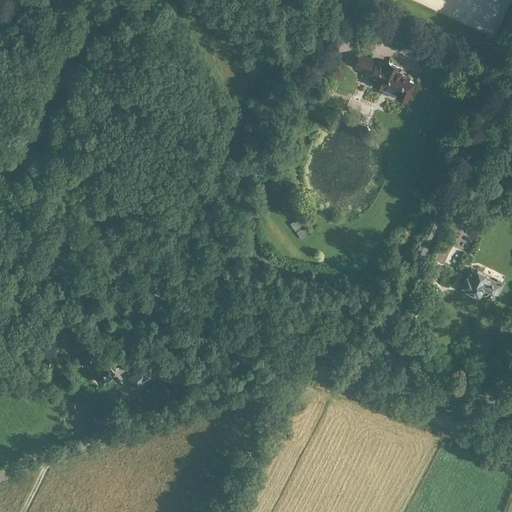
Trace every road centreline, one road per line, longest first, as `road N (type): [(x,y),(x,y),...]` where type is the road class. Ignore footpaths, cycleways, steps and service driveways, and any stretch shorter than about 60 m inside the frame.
road 1 (unclassified): [(377,354),(0,204)]
road 2 (unclassified): [(0,480),(273,378),(281,356)]
road 3 (unclassified): [(377,354),(511,71)]
road 4 (primary): [(285,340),(0,226)]
road 5 (unclassified): [(281,356),(0,247)]
road 6 (unclassified): [(511,454),(281,356)]
road 7 (primary): [(511,432),(285,340)]
road 8 (unclassified): [(511,407),(377,354)]
